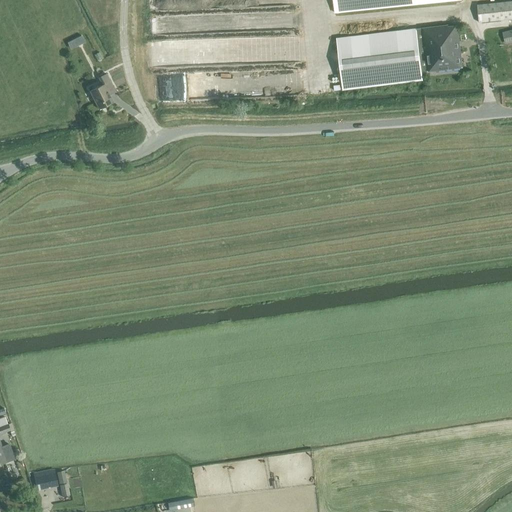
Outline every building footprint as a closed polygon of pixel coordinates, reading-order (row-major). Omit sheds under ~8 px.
[(333,0),(335,13),(352,11),(459,0),(333,0)] [(511,1),(477,5),(479,23),(511,20),(511,19),(511,1)] [(352,36),(337,38),(342,85),(343,90),(352,89),(423,80),(422,71),(428,70),(428,71),(463,67),(461,52),(458,25),(457,25),(456,25),(448,26),(448,24),(352,36)] [(511,29),(502,32),(505,44),(511,42),(511,29)] [(82,35),(68,42),(71,48),(85,41),(82,35)] [(110,95),(115,92),(106,73),(98,78),(101,85),(89,91),(99,109),(114,101),(110,95)] [(0,427),(0,434),(10,430),(8,425),(0,427)] [(2,444),(10,442),(8,433),(1,435),(2,444)] [(64,470),(57,472),(59,484),(67,482),(64,470)] [(34,477),(37,491),(53,488),(50,474),(34,477)] [(67,483),(59,485),(62,497),(70,495),(67,483)] [(168,502),(169,510),(194,505),(193,500),(192,497),(168,502)]
